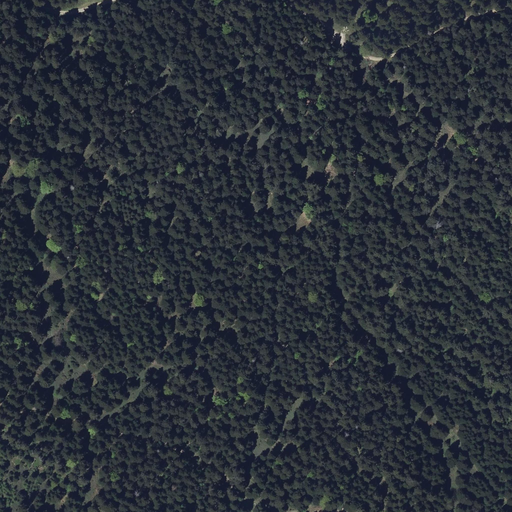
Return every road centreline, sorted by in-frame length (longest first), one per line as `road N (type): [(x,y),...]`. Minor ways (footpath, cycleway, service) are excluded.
road 1 (track): [(277,511),(244,497),(215,466),(41,413),(0,385)]
road 2 (track): [(284,0),(326,23),(348,48),(388,57),(453,20),(511,8)]
